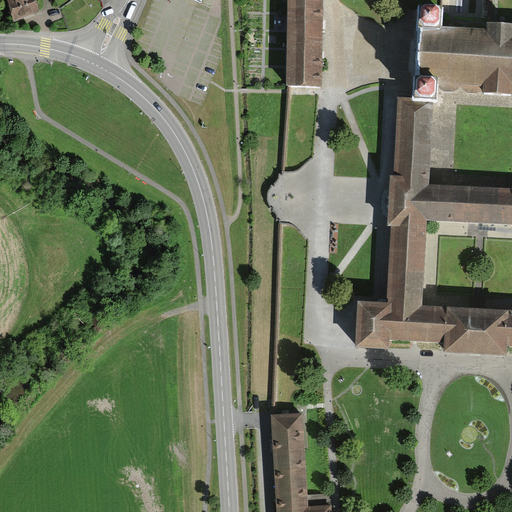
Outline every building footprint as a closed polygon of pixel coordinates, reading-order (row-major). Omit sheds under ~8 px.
[(41,14),(35,0),(14,0),(8,2),(15,23),(28,19),(41,14)] [(315,0),(284,0),(285,15),(316,15),(316,0),(315,0)] [(285,15),(285,48),(316,48),(316,15),(285,15)] [(434,92),(483,93),(483,99),(509,100),(509,94),(511,94),(511,38),(511,32),(485,31),(485,37),(436,36),(437,17),(414,16),(412,60),(411,105),(411,110),(425,111),(434,111),(434,92)] [(316,92),(316,48),(285,48),(285,92),(310,92),(316,92)] [(419,310),(421,227),(423,189),(425,111),(411,110),(411,105),(394,104),(392,184),(385,184),(384,232),(387,233),(384,309),(419,310)] [(421,227),(511,229),(511,192),(423,189),(421,227)] [(357,308),(355,353),(384,354),(384,345),(442,347),(442,358),(502,360),(503,351),(511,350),(511,313),(419,310),(384,309),(357,308)] [(277,511),(329,511),(329,504),(306,505),(306,501),(302,426),(271,427),(277,503),(277,507),(277,511)]
